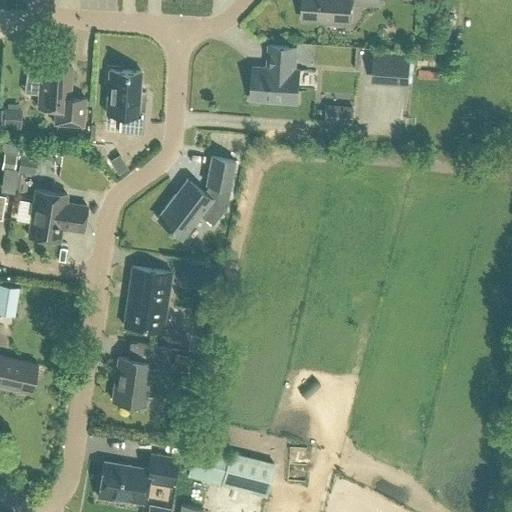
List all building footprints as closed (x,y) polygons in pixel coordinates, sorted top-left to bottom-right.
[(303,0),(302,18),(349,22),(350,0),(303,0)] [(448,18),(466,21),(468,5),(451,2),(448,18)] [(295,67),(296,45),(268,43),(267,65),(255,65),(252,98),(297,101),(299,68),(295,67)] [(374,50),(372,80),(408,82),(410,53),(374,50)] [(53,122),(82,124),(84,96),(69,95),(71,65),(39,63),(36,105),(54,107),(53,122)] [(142,132),(143,108),(137,107),(140,70),(108,68),(105,111),(119,112),(117,130),(142,132)] [(354,106),(343,106),(342,121),(353,122),(354,106)] [(19,129),(20,108),(4,107),(4,109),(3,125),(3,128),(19,129)] [(0,168),(3,168),(13,169),(13,168),(15,154),(3,152),(0,168)] [(127,166),(117,153),(108,159),(117,173),(127,166)] [(20,154),(18,170),(32,172),(35,156),(20,154)] [(225,205),(234,159),(210,154),(205,182),(208,183),(203,190),(186,177),(155,216),(166,225),(165,226),(169,229),(169,228),(180,237),(199,213),(211,222),(225,205)] [(82,230),(86,204),(64,201),(66,192),(34,188),(27,234),(59,239),(61,226),(82,230)] [(217,263),(183,258),(179,284),(213,289),(217,263)] [(122,324),(162,329),(170,270),(131,264),(122,324)] [(0,282),(0,311),(14,313),(18,285),(0,282)] [(162,367),(165,346),(136,341),(133,358),(118,355),(111,399),(143,403),(148,365),(162,367)] [(189,353),(174,351),(172,368),(187,370),(189,353)] [(0,383),(29,390),(36,362),(0,354),(0,383)] [(264,494),(272,462),(195,442),(187,474),(264,494)] [(170,484),(175,456),(150,452),(147,467),(103,460),(97,495),(117,499),(117,496),(142,501),(146,480),(170,484)] [(169,511),(170,507),(149,503),(146,511),(169,511)] [(181,503),(179,511),(202,511),(204,507),(181,503)]
